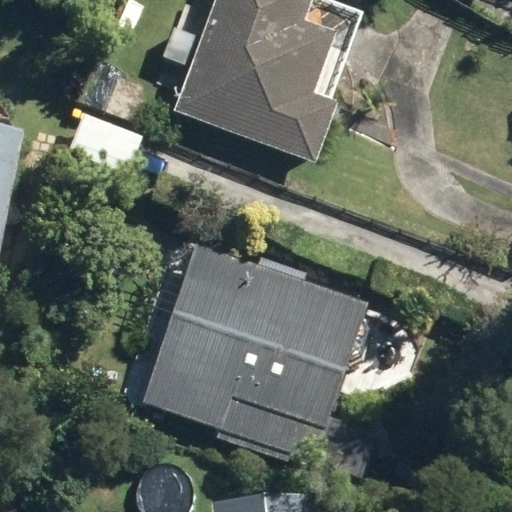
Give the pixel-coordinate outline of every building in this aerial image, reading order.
[(231,0),(188,114),(326,168),(350,106),(328,97),(352,37),(321,24),(330,0),(231,0)] [(0,309),(1,310),(38,133),(0,125),(0,309)] [(299,457),(369,481),(385,434),(344,420),(384,305),(206,244),(150,405),(218,428),(215,437),(296,465),(299,457)] [(0,511),(27,511),(18,498),(0,511)] [(330,511),(329,498),(225,505),(225,511),(330,511)]
